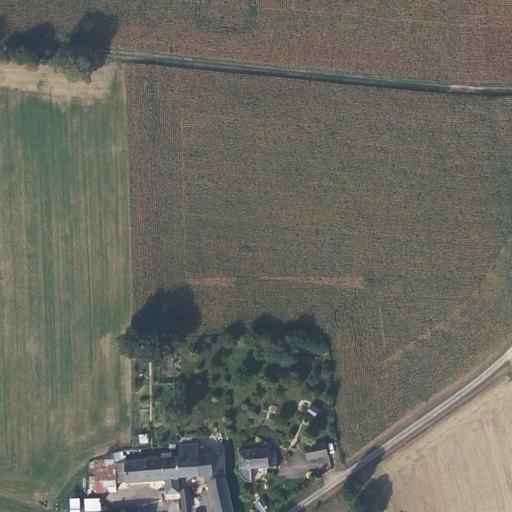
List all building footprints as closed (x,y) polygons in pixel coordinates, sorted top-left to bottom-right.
[(315,416),(319,410),(310,404),(306,411),(315,416)] [(138,434),(139,444),(148,443),(147,433),(138,434)] [(325,444),(317,445),(319,458),(327,456),(325,444)] [(317,445),(305,447),(308,460),(319,458),(317,445)] [(213,511),(235,511),(226,474),(224,455),(197,457),(197,446),(176,448),(177,459),(179,475),(203,473),(204,481),(206,481),(213,511)] [(251,467),(276,467),(275,448),(239,449),(239,477),(240,478),(242,480),(244,481),(246,481),(251,481),(251,467)] [(164,460),(173,459),(176,459),(175,451),(163,452),(164,460)] [(116,481),(179,475),(177,459),(176,459),(173,459),(164,460),(163,460),(114,464),(116,481)] [(114,464),(114,460),(95,462),(98,491),(107,490),(107,482),(116,481),(114,464)] [(180,490),(182,511),(190,511),(191,511),(189,489),(180,490)] [(70,498),(69,511),(79,511),(80,498),(70,498)] [(262,498),(254,503),(258,511),(264,511),(269,510),(262,498)] [(100,501),(86,502),(86,510),(101,509),(100,501)]
